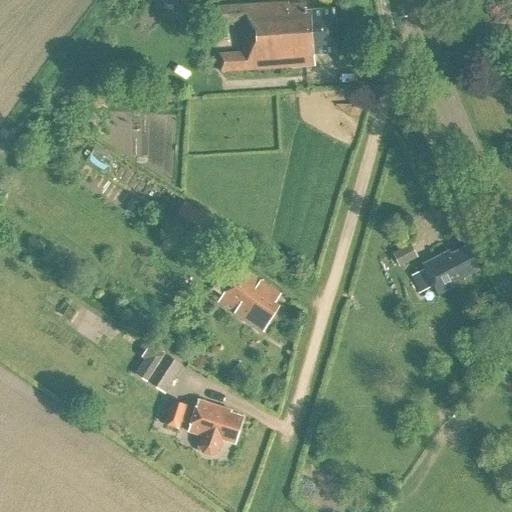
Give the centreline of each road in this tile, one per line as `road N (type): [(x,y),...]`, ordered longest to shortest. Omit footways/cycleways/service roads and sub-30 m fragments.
road 1 (unclassified): [(286,437),(387,76),(420,37)]
road 2 (secondary): [(511,242),(420,37)]
